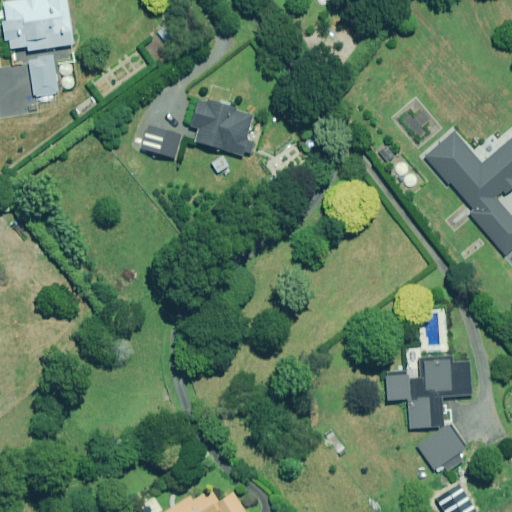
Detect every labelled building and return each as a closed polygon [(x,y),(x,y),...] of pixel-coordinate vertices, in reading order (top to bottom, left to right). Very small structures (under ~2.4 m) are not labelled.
[(27,48),(27,52),(33,97),(60,93),(54,49),(75,45),(68,0),(25,0),(2,3),(5,22),(1,23),(4,43),(9,42),(11,50),(27,48)] [(207,102),(206,106),(198,104),(191,128),(199,130),(195,142),(250,159),(256,141),(250,139),(256,117),(207,102)] [(511,138),(483,164),(455,132),(426,158),(472,211),(468,214),(505,257),(511,250),(511,217),(495,198),(503,192),(506,196),(511,190),(511,138)] [(230,167),(223,157),(211,164),(218,174),(230,167)] [(454,364),(453,354),(422,356),(423,370),(418,371),(418,375),(387,377),(389,402),(408,401),(410,430),(445,428),(443,398),(472,397),(470,363),(454,364)] [(434,472),(442,466),(447,473),(467,459),(462,451),(466,449),(449,425),(417,448),(434,472)] [(219,503),(208,486),(190,497),(167,511),(245,511),(234,493),(219,503)]
